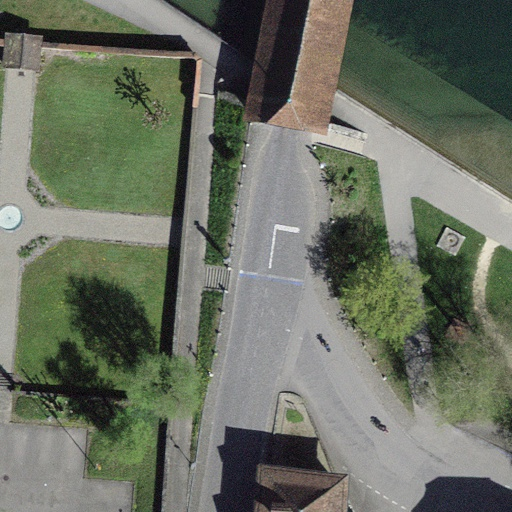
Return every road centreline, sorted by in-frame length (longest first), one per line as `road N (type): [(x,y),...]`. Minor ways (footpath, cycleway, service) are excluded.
road 1 (residential): [(261,314),(303,344),(355,420),(431,485),(505,511)]
road 2 (residential): [(261,314),(223,511)]
road 3 (residential): [(286,123),(267,266)]
road 4 (unclassified): [(309,0),(286,123)]
